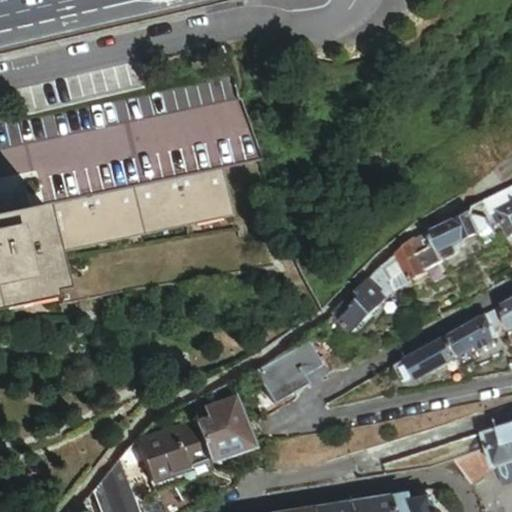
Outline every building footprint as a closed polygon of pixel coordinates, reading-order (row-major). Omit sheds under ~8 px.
[(221,168),(260,160),(244,100),(0,152),(0,214),(43,205),(221,168)] [(232,217),(221,168),(43,205),(54,255),(70,252),(229,218),(232,217)] [(511,191),(490,202),(496,212),(500,210),(500,211),(511,205),(511,191)] [(54,255),(43,205),(0,214),(0,305),(48,296),(62,293),(54,255)] [(511,205),(500,211),(505,221),(511,233),(511,205)] [(505,221),(500,211),(500,210),(496,212),(500,220),(503,222),(505,221)] [(474,213),(472,213),(432,233),(446,260),(450,261),(461,256),(462,252),(459,245),(483,232),(474,213)] [(483,232),(489,245),(501,238),(489,217),(474,213),(483,232)] [(230,225),(229,218),(70,252),(71,259),(230,225)] [(446,260),(432,233),(415,241),(400,254),(401,255),(410,272),(415,282),(430,274),(429,272),(448,263),(446,260)] [(391,283),(410,272),(401,255),(384,271),(391,283)] [(370,282),(390,301),(396,295),(383,269),(370,282)] [(390,301),(370,282),(337,316),(357,334),(390,301)] [(0,313),(50,303),(48,296),(0,305),(0,313)] [(503,311),(491,318),(495,327),(506,321),(503,311)] [(491,318),(490,318),(450,339),(461,359),(479,350),(481,353),(498,344),(491,331),(496,328),(495,327),(491,318)] [(461,359),(450,339),(408,361),(417,376),(430,369),(433,374),(443,368),(459,360),(461,359)] [(261,378),(280,411),(298,401),(299,397),(297,393),(330,374),(316,348),(261,378)] [(463,366),(459,360),(443,368),(447,375),(463,366)] [(417,376),(408,361),(399,367),(406,382),(417,376)] [(238,401),(194,416),(198,426),(210,463),(254,448),(238,401)] [(210,463),(198,426),(140,445),(153,483),(210,464),(210,463)] [(511,426),(486,435),(491,451),(496,469),(500,468),(511,464),(511,426)] [(472,481),(496,469),(491,451),(440,467),(448,468),(457,471),(467,477),(472,481)] [(94,493),(100,511),(136,511),(128,486),(133,484),(122,460),(94,493)] [(214,474),(210,464),(153,483),(156,493),(214,474)] [(511,464),(500,468),(505,486),(511,483),(511,464)] [(160,504),(162,511),(189,511),(177,489),(158,496),(160,504)] [(410,494),(394,496),(397,511),(437,511),(436,499),(412,503),(410,494)] [(397,511),(394,496),(354,504),(355,511),(397,511)]
